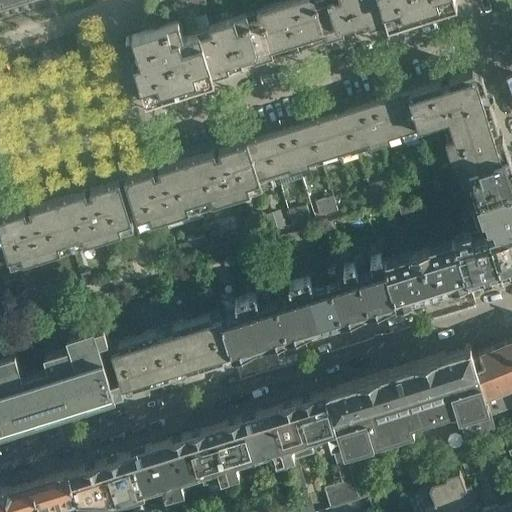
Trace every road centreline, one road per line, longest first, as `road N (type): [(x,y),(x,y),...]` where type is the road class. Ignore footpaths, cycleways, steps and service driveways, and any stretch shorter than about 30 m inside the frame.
road 1 (residential): [(0,465),(511,300)]
road 2 (residential): [(500,22),(0,179)]
